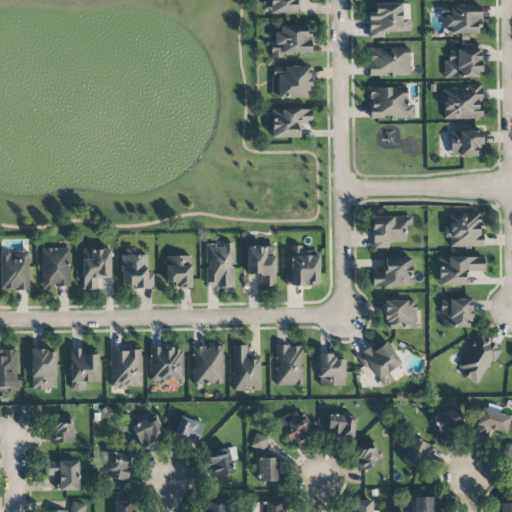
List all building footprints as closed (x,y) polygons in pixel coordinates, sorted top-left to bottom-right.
[(269,0),(269,14),(296,13),(296,1),(309,0),(269,0)] [(410,3),(375,3),(375,16),(368,17),(369,38),(384,37),(384,33),(410,32),(410,3)] [(481,6),(441,5),(441,18),(446,18),(446,33),(480,34),(481,6)] [(282,53),(310,54),(310,26),(280,25),(280,34),(272,34),(272,58),(282,58),(282,53)] [(444,78),(480,78),(479,45),(464,45),(464,50),(448,50),(448,61),(443,61),(444,78)] [(369,76),(410,75),(409,48),(369,48),(369,76)] [(271,99),(310,98),(309,66),(270,67),(271,99)] [(442,119),(481,119),(482,87),(442,86),(442,119)] [(414,118),(414,105),(407,105),(407,88),(370,88),(370,119),(414,118)] [(271,138),(301,138),(301,124),(311,124),(311,109),(271,109),(271,138)] [(450,131),(450,157),(476,156),(476,146),(483,146),(482,130),(450,131)] [(482,246),(481,213),(449,214),(449,224),(444,224),(444,238),(449,238),(449,247),(482,246)] [(387,243),(406,243),(406,217),(372,216),(372,248),(387,248),(387,243)] [(233,243),(205,244),(206,287),(234,287),(233,243)] [(318,255),(301,255),(301,246),(290,246),(291,270),(285,271),(286,287),(319,285),(318,255)] [(246,248),(247,275),(260,275),(261,287),(275,287),(273,247),(246,248)] [(40,249),(41,289),(70,288),(68,248),(40,249)] [(110,249),(82,250),(83,290),(97,290),(97,277),(110,277),(110,249)] [(29,290),(28,251),(0,251),(0,259),(0,290),(29,290)] [(148,287),(147,254),(121,255),(122,287),(148,287)] [(191,288),(191,256),(164,256),(165,283),(176,282),(176,289),(191,288)] [(439,286),(465,285),(465,272),(483,272),(483,257),(438,258),(439,286)] [(412,286),(412,258),(385,258),(385,272),(372,272),(372,287),(412,286)] [(472,327),(471,299),(440,300),(441,328),(472,327)] [(416,328),(415,301),(385,301),(385,329),(416,328)] [(456,372),(479,385),(499,347),(476,335),(456,372)] [(367,364),(384,387),(394,379),(389,373),(401,364),(382,338),(356,357),(364,367),(367,364)] [(260,355),(246,355),(246,345),(232,345),(232,390),(260,390),(260,355)] [(222,346),(191,347),(192,384),(223,383),(222,346)] [(303,385),(302,346),(275,346),(276,385),(303,385)] [(148,382),(182,383),(183,348),(149,347),(148,382)] [(17,350),(0,349),(0,391),(16,392),(17,350)] [(99,382),(98,349),(70,350),(71,391),(84,391),(84,382),(99,382)] [(141,349),(110,349),(110,388),(141,387),(141,349)] [(56,350),(31,350),(30,388),(55,389),(56,350)] [(334,354),(318,354),(318,386),(345,386),(344,359),(334,359),(334,354)] [(445,431),(463,425),(458,408),(433,416),(441,441),(447,439),(445,431)] [(510,416),(482,408),(475,433),(486,436),(488,429),(506,434),(510,416)] [(279,417),(287,443),(312,435),(305,415),(291,419),(289,414),(279,417)] [(172,435),(196,445),(204,424),(181,415),(172,435)] [(328,436),(354,437),(355,415),(328,415),(328,436)] [(140,446),(164,436),(155,416),(132,426),(140,446)] [(50,443),(72,443),(72,417),(50,417),(50,443)] [(268,437),(255,433),(250,447),(263,451),(268,437)] [(403,462),(420,467),(427,443),(410,438),(403,462)] [(358,471),(380,466),(374,441),(353,446),(358,471)] [(231,474),(229,449),(209,451),(211,476),(231,474)] [(127,481),(130,455),(110,453),(107,479),(127,481)] [(278,458),(257,458),(257,482),(278,481),(278,458)] [(58,491),(79,490),(78,461),(49,461),(49,477),(58,476),(58,491)] [(413,498),(413,511),(432,511),(432,497),(413,498)] [(350,511),(375,511),(375,500),(351,501),(350,511)] [(132,511),(132,501),(114,501),(114,511),(132,511)] [(225,511),(225,501),(205,502),(205,511),(225,511)] [(258,511),(282,511),(282,502),(258,502),(258,511)] [(84,511),(84,503),(70,503),(70,511),(47,511),(84,511)] [(511,511),(511,503),(498,503),(497,511),(511,511)]
